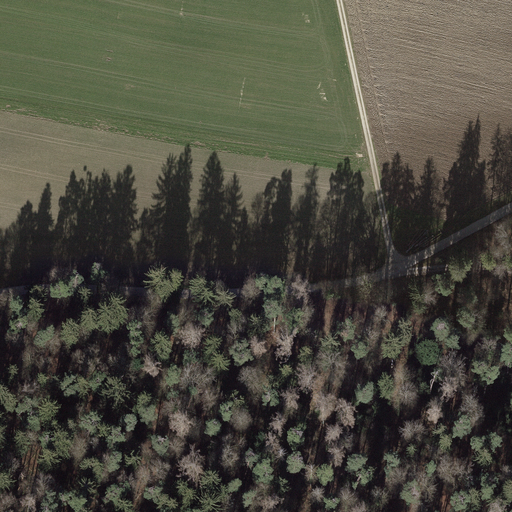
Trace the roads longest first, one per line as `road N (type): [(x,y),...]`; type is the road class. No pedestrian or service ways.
road 1 (track): [(511,209),(339,286),(0,292)]
road 2 (track): [(336,0),(393,266),(511,280)]
